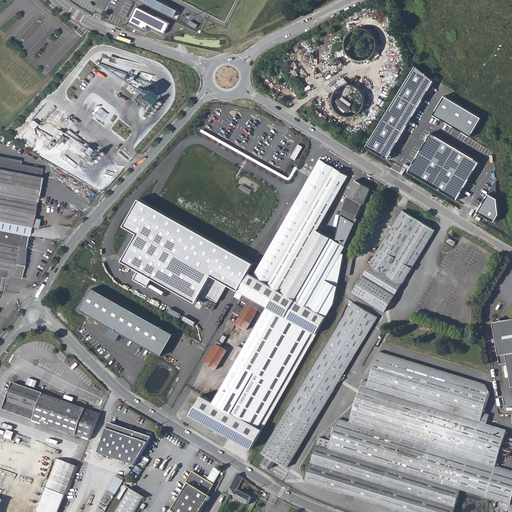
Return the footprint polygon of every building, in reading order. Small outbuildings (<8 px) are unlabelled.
[(144,0),(177,17),(180,12),(156,0),(144,0)] [(148,24),(165,33),(170,23),(138,7),(130,22),(145,30),(148,24)] [(377,51),(378,47),(377,43),(377,40),(375,36),(373,33),(370,31),(366,29),(363,28),(359,28),(356,29),(352,31),(349,33),(347,36),(345,39),(344,42),(344,46),(344,50),(345,53),(347,56),(350,59),(353,61),(356,62),(360,62),(364,62),(367,61),(370,59),(373,57),(375,54),(377,51)] [(405,85),(411,88),(420,72),(414,68),(405,85)] [(365,106),(365,103),(365,99),(364,95),(363,92),(360,89),(357,87),(354,85),(350,84),(346,84),(343,85),(339,87),(336,89),(334,92),(332,95),(331,99),(331,103),(332,106),(333,109),(335,112),(338,115),(341,117),(344,118),(348,118),(352,118),(355,117),(358,115),(361,113),(363,110),(365,106)] [(140,89),(134,97),(148,107),(154,99),(140,89)] [(409,135),(404,132),(393,155),(405,161),(413,143),(416,145),(430,117),(419,112),(409,135)] [(42,150),(47,154),(62,135),(64,137),(66,134),(59,129),(42,150)] [(66,133),(82,146),(84,143),(68,131),(66,133)] [(296,159),(303,146),(298,143),(292,157),(296,159)] [(81,153),(86,156),(90,151),(86,148),(81,153)] [(31,217),(41,168),(19,164),(19,160),(0,156),(0,269),(5,270),(12,272),(12,274),(19,276),(29,226),(37,228),(38,219),(31,217)] [(312,174),(254,276),(251,280),(256,283),(255,284),(314,316),(341,267),(344,254),(342,253),(346,246),(357,218),(356,217),(362,203),(364,204),(370,188),(356,180),(348,194),(341,215),(336,240),(318,230),(348,176),(320,159),(312,174)] [(228,284),(239,290),(245,279),(248,273),(254,263),(140,198),(124,226),(138,233),(123,261),(139,270),(134,279),(148,287),(153,277),(197,302),(202,293),(218,302),(228,284)] [(403,210),(353,292),(385,312),(435,230),(403,210)] [(334,303),(341,267),(314,316),(323,321),(334,303)] [(245,279),(255,284),(256,283),(251,280),(254,276),(248,273),(245,279)] [(244,293),(249,296),(255,284),(245,279),(239,290),(244,293)] [(249,296),(244,293),(241,299),(265,312),(214,402),(203,395),(191,415),(252,449),(323,321),(314,316),(255,284),(249,296)] [(93,290),(82,311),(111,328),(106,336),(118,343),(122,335),(163,358),(175,337),(93,290)] [(241,299),(244,293),(239,290),(235,296),(241,299)] [(262,452),(267,455),(274,459),(287,467),(377,317),(353,302),(262,452)] [(233,313),(239,317),(244,307),(238,304),(233,313)] [(246,304),(244,307),(239,317),(235,324),(246,330),(257,310),(246,304)] [(496,317),(493,323),(498,356),(506,355),(507,363),(511,388),(511,387),(511,318),(500,321),(496,317)] [(217,341),(205,362),(216,369),(227,350),(221,346),(222,343),(217,341)] [(238,360),(244,348),(239,345),(233,358),(238,360)] [(507,431),(487,425),(490,415),(484,413),(489,393),(485,385),(378,352),(368,382),(362,380),(350,423),(338,419),(331,441),(319,438),(306,481),(405,511),(453,511),(460,490),(510,505),(511,499),(511,471),(496,467),(507,431)] [(506,355),(498,356),(500,364),(507,363),(506,355)] [(3,409),(90,440),(100,414),(12,383),(3,409)] [(98,453),(133,467),(151,439),(133,432),(134,431),(130,429),(129,431),(109,423),(98,453)] [(5,437),(12,439),(15,432),(8,430),(5,437)] [(261,463),(269,467),(274,459),(267,455),(261,463)] [(76,468),(56,460),(45,488),(47,489),(66,496),(76,468)] [(203,478),(193,472),(186,483),(189,484),(172,511),(173,511),(201,511),(211,497),(208,496),(214,485),(207,480),(203,478)] [(117,474),(107,492),(114,496),(124,479),(117,474)] [(235,498),(248,504),(252,497),(238,490),(238,491),(237,490),(243,477),(238,474),(229,493),(228,492),(227,495),(228,496),(229,496),(231,494),(235,496),(235,498)] [(114,511),(135,511),(144,498),(129,488),(116,508),(114,511)] [(59,511),(66,496),(47,489),(38,511),(59,511)]
